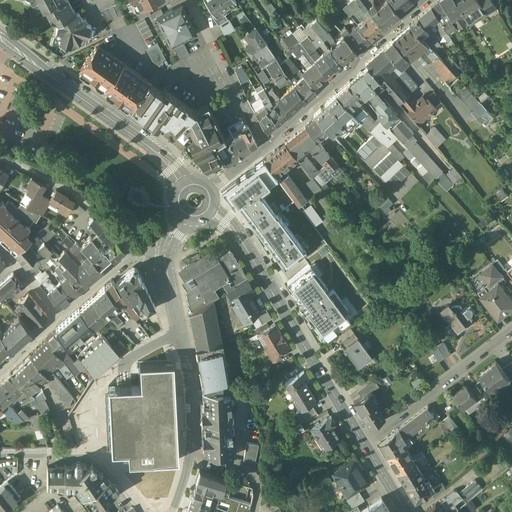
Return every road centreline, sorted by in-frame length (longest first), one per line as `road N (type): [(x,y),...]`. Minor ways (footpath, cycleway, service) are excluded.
road 1 (tertiary): [(209,211),(236,234),(362,443)]
road 2 (tertiary): [(0,38),(149,147),(183,183)]
road 3 (residential): [(430,0),(266,145)]
road 4 (tertiary): [(164,250),(187,355),(191,457)]
road 5 (residential): [(362,443),(511,334)]
road 6 (residential): [(0,154),(98,209),(132,254)]
road 7 (residential): [(266,145),(190,0)]
